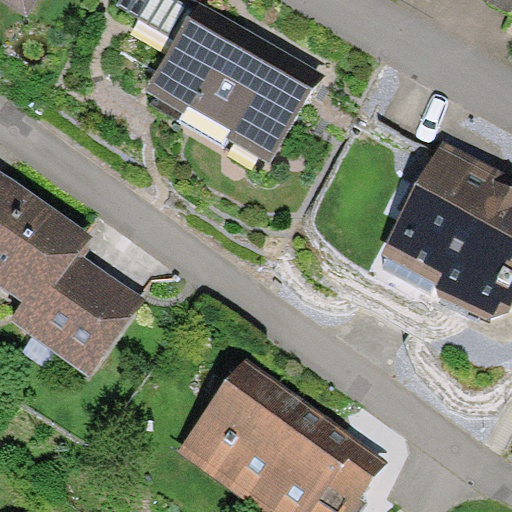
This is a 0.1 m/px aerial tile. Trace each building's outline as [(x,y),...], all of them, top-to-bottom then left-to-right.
[(0,0),(29,18),(39,0),(0,0)] [(271,169),(319,86),(196,15),(148,98),(271,169)] [(506,328),(511,315),(511,187),(439,152),(382,266),(506,328)] [(97,243),(0,178),(0,285),(27,304),(16,321),(99,377),(146,306),(83,264),(97,243)] [(351,511),(384,464),(242,367),(180,458),(258,511),(351,511)]
